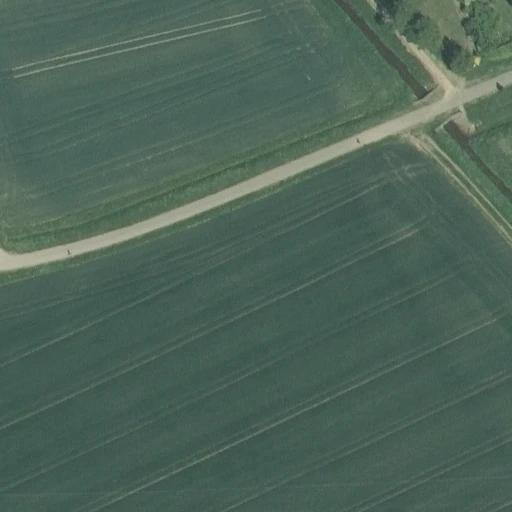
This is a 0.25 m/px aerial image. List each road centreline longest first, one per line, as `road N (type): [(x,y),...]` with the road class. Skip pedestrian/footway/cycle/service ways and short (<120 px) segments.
road 1 (residential): [(511,75),(147,227),(0,264)]
road 2 (track): [(373,0),(457,99)]
